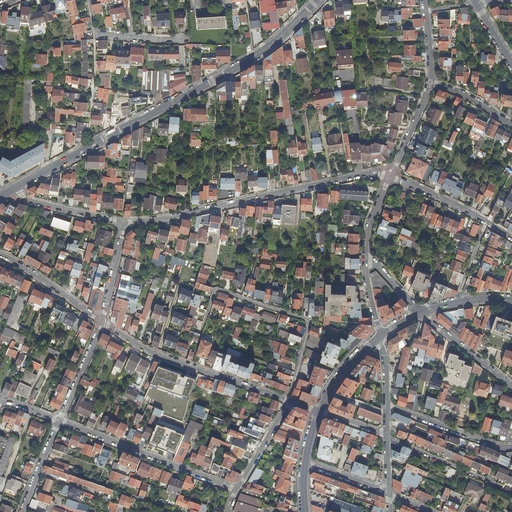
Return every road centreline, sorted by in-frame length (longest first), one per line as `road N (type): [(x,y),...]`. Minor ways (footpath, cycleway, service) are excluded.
road 1 (tertiary): [(14,188),(263,52),(318,0)]
road 2 (residential): [(390,176),(371,172),(124,223)]
road 3 (residential): [(286,400),(147,350),(102,321)]
road 4 (residential): [(58,420),(235,491)]
road 5 (residential): [(286,400),(312,319),(214,288)]
road 6 (residential): [(386,406),(511,446)]
road 7 (residential): [(387,437),(501,486)]
road 8 (residential): [(102,321),(0,254)]
